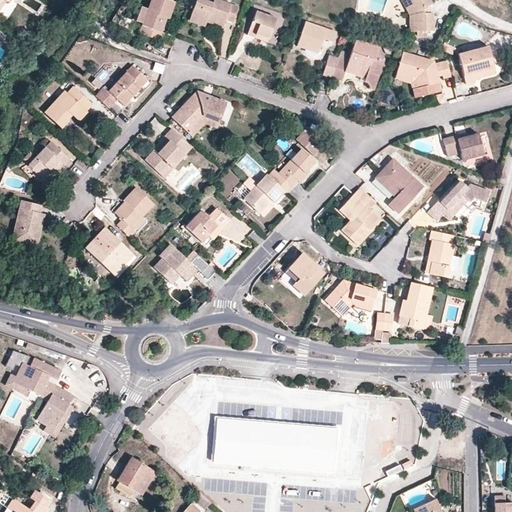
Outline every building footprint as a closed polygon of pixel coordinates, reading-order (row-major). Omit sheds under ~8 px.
[(175,3),(168,0),(151,0),(139,33),(161,41),(164,33),(161,32),(156,30),(161,16),(167,18),(169,19),(175,3)] [(203,0),(197,0),(191,17),(207,23),(208,19),(224,24),(225,20),(233,24),(239,8),(217,0),(214,0),(213,4),(203,0)] [(410,33),(415,32),(413,14),(405,0),(400,0),(409,16),(410,33)] [(430,0),(405,0),(413,14),(415,32),(434,32),(434,24),(434,14),(432,14),(426,14),(423,9),(428,7),(433,4),(430,0)] [(248,36),(255,38),(256,35),(269,40),(277,19),(257,12),(248,36)] [(161,32),(167,18),(161,16),(156,30),(161,32)] [(205,28),(207,23),(191,17),(189,22),(205,28)] [(222,29),(224,24),(208,19),(207,23),(222,29)] [(299,48),(306,51),(308,47),(321,52),(324,42),(334,45),(338,36),(307,25),(299,48)] [(9,35),(0,28),(0,37),(5,41),(9,35)] [(268,43),(269,40),(256,35),(255,38),(268,43)] [(342,81),(346,72),(366,79),(365,82),(371,87),(369,90),(374,92),(385,60),(381,49),(356,41),(349,63),(338,59),(332,78),(342,81)] [(320,56),(321,52),(308,47),(306,51),(320,56)] [(476,83),(476,80),(474,74),(495,69),(489,48),(459,55),(467,86),(476,83)] [(452,77),(448,62),(435,65),(434,61),(403,53),(397,74),(405,77),(416,80),(418,89),(440,84),(439,77),(438,72),(443,71),(443,76),(444,79),(452,77)] [(338,59),(330,56),(323,75),(332,78),(338,59)] [(154,61),(151,70),(160,73),(163,64),(154,61)] [(97,97),(110,109),(118,100),(125,106),(149,80),(133,66),(109,91),(105,88),(97,97)] [(497,75),(495,69),(474,74),(476,80),(497,75)] [(104,84),(97,78),(93,82),(100,89),(104,84)] [(454,87),(434,90),(436,101),(456,98),(454,87)] [(93,105),(73,88),(67,94),(64,92),(44,114),(62,131),(69,122),(65,118),(69,114),(74,118),(79,123),(88,113),(86,112),(93,105)] [(196,93),(172,118),(188,133),(204,118),(220,124),(228,104),(208,97),(204,101),(196,93)] [(197,93),(196,93),(204,101),(208,97),(197,93)] [(69,122),(74,118),(69,114),(65,118),(69,122)] [(204,118),(188,133),(193,138),(205,125),(217,129),(220,124),(204,118)] [(165,137),(166,138),(170,142),(159,155),(154,150),(145,160),(161,175),(170,166),(173,169),(193,148),(172,129),(165,137)] [(321,148),(303,131),(295,140),(313,156),(321,148)] [(479,135),(468,138),(458,141),(457,136),(444,140),(449,157),(462,153),(464,160),(485,155),(479,135)] [(166,138),(154,150),(159,155),(170,142),(166,138)] [(53,154),(47,148),(29,165),(43,178),(51,170),(54,168),(56,170),(63,163),(65,166),(71,159),(59,148),(53,154)] [(292,161),(280,174),(293,186),(298,181),(300,183),(307,175),(305,173),(315,162),(302,150),(291,160),(292,161)] [(394,161),(380,175),(401,193),(396,198),(389,206),(399,214),(423,188),(394,161)] [(175,170),(173,169),(170,166),(161,175),(166,179),(175,170)] [(293,186),(280,174),(277,171),(270,178),(269,176),(246,202),(259,214),(271,201),(274,204),(285,191),(287,193),(293,186)] [(376,179),(396,198),(401,193),(380,175),(376,179)] [(23,181),(20,179),(16,178),(10,177),(9,177),(6,180),(7,183),(9,185),(16,188),(22,189),(24,188),(26,186),(25,182),(23,181)] [(487,204),(491,193),(471,185),(468,189),(461,182),(441,204),(439,202),(428,213),(437,222),(445,214),(450,220),(465,205),(462,203),(466,200),(468,202),(470,204),(475,200),(487,204)] [(376,203),(361,188),(354,195),(344,205),(355,216),(352,220),(341,231),(357,245),(380,220),(370,210),(376,203)] [(124,220),(119,226),(130,236),(136,230),(132,228),(143,216),(155,204),(139,189),(126,203),(129,206),(119,216),(124,220)] [(44,206),(23,201),(14,238),(40,244),(43,232),(38,231),(42,214),(44,206)] [(116,212),(119,216),(129,206),(126,203),(125,202),(116,212)] [(355,216),(344,205),(340,209),(352,220),(355,216)] [(231,221),(218,209),(210,217),(203,210),(186,229),(202,243),(210,234),(218,225),(223,230),(231,221)] [(38,231),(43,232),(47,215),(42,214),(38,231)] [(146,219),(143,216),(132,228),(136,230),(146,219)] [(215,238),(223,230),(218,225),(210,234),(215,238)] [(110,231),(107,228),(101,235),(103,237),(110,231)] [(136,255),(110,231),(103,237),(101,235),(93,243),(95,246),(91,252),(116,276),(136,255)] [(454,236),(432,231),(430,240),(433,241),(429,256),(433,257),(430,273),(448,277),(455,244),(452,244),(454,236)] [(40,244),(14,238),(12,243),(38,249),(40,244)] [(87,249),(91,252),(95,246),(93,243),(87,249)] [(216,271),(195,251),(186,260),(172,246),(162,257),(164,259),(156,268),(168,279),(176,271),(181,276),(188,282),(198,271),(208,280),(216,271)] [(313,266),(303,256),(291,269),(301,279),(295,286),(304,294),(323,275),(317,269),(314,272),(311,269),(313,266)] [(175,283),(181,276),(176,271),(168,279),(173,284),(174,284),(175,283)] [(344,282),(340,286),(355,290),(356,285),(344,282)] [(433,288),(412,283),(408,301),(404,317),(411,319),(409,327),(417,329),(420,313),(426,315),(433,289),(433,288)] [(378,292),(356,285),(355,290),(340,286),(326,301),(339,313),(351,300),(374,307),(378,292)] [(372,311),(374,307),(351,300),(339,313),(343,317),(353,306),(372,311)] [(404,317),(408,301),(403,300),(398,316),(404,317)] [(420,313),(417,329),(423,330),(426,315),(420,313)] [(385,315),(378,314),(376,330),(383,330),(385,315)] [(393,315),(385,315),(383,330),(391,331),(393,315)] [(455,334),(461,336),(464,326),(458,325),(455,334)] [(381,343),(391,343),(391,333),(383,333),(383,330),(376,330),(375,340),(381,340),(381,343)] [(46,403),(35,421),(45,426),(52,431),(56,425),(60,428),(65,419),(61,416),(68,405),(73,397),(53,386),(52,388),(45,385),(48,377),(56,381),(60,373),(33,359),(29,368),(25,366),(29,358),(12,352),(4,368),(12,371),(15,366),(20,368),(15,378),(12,384),(28,392),(39,397),(42,391),(50,396),(46,403)] [(26,397),(28,392),(12,384),(15,378),(9,375),(4,386),(26,397)] [(50,396),(42,391),(39,397),(38,398),(46,403),(50,396)] [(68,405),(61,416),(65,419),(72,408),(68,405)] [(336,429),(217,419),(213,461),(333,471),(336,429)] [(52,431),(45,426),(42,432),(54,439),(60,428),(56,425),(52,431)] [(132,498),(136,491),(150,469),(131,457),(117,479),(120,481),(115,488),(132,498)] [(411,460),(402,464),(404,469),(413,464),(411,460)] [(496,462),(497,480),(505,480),(504,462),(496,462)] [(386,471),(388,476),(403,469),(401,464),(386,471)] [(156,473),(150,469),(136,491),(143,495),(156,473)] [(50,502),(35,491),(30,499),(35,502),(33,504),(44,511),(46,511),(47,510),(45,509),(50,502)] [(200,492),(194,499),(205,509),(211,503),(200,492)] [(504,495),(493,495),(494,511),(511,511),(511,501),(504,501),(504,495)] [(17,511),(21,505),(13,499),(7,509),(10,511),(17,511)] [(440,511),(435,499),(411,510),(412,511),(440,511)] [(191,502),(181,511),(199,511),(201,511),(191,502)]
